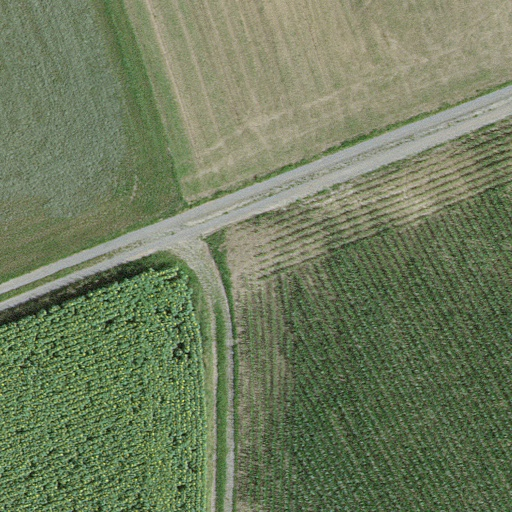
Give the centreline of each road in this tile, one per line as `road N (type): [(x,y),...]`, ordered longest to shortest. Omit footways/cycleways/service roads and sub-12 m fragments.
road 1 (track): [(511,105),(0,307)]
road 2 (track): [(220,511),(224,347),(211,280),(178,237)]
